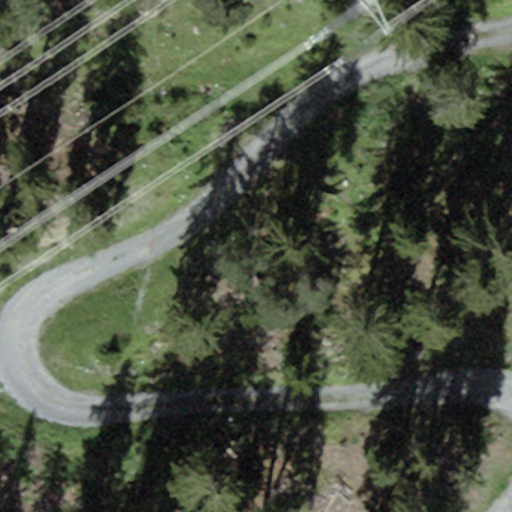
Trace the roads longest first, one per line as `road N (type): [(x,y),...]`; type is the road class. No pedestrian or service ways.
road 1 (track): [(511,21),(379,51),(0,308)]
road 2 (track): [(0,390),(33,409),(161,409),(436,369),(496,383),(511,424)]
